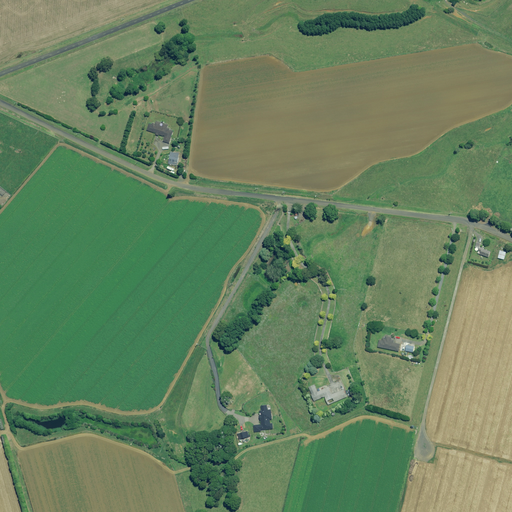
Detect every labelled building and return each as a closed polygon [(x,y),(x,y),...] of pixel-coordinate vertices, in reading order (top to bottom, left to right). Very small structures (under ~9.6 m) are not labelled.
[(150,123),(147,130),(155,133),(154,134),(156,135),(159,136),(159,135),(165,136),(164,141),(169,143),(174,130),(167,128),(168,125),(164,124),(163,126),(160,126),(161,123),(157,121),(156,124),(153,123),(153,124),(150,123)] [(179,158),(170,156),(169,164),(178,165),(179,158)] [(482,244),(477,242),(475,247),(476,248),(475,250),(479,252),(478,253),(489,257),(491,251),(480,247),(482,244)] [(507,252),(500,251),(498,258),(504,260),(507,252)] [(395,341),(393,340),(393,339),(392,339),(392,338),(386,337),(385,341),(380,340),(378,347),(399,351),(400,344),(394,343),(395,341)] [(344,389),(333,394),(330,387),(318,392),(315,385),(309,387),(312,394),(314,401),(325,397),(328,405),(347,397),(344,389)] [(268,410),(268,405),(262,406),(262,411),(260,411),(261,415),(260,415),(261,421),(262,425),(254,425),(255,432),(263,431),(263,430),(273,429),(273,423),(271,423),(270,419),(273,419),(271,410),(268,410)] [(249,437),(248,431),(238,434),(240,439),(249,437)]
